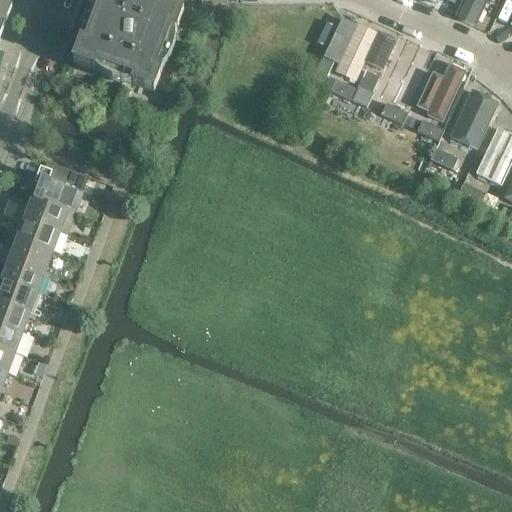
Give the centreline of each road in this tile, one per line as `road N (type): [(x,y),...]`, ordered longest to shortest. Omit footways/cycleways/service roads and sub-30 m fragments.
road 1 (residential): [(511,67),(366,0)]
road 2 (tertiary): [(0,131),(47,0)]
